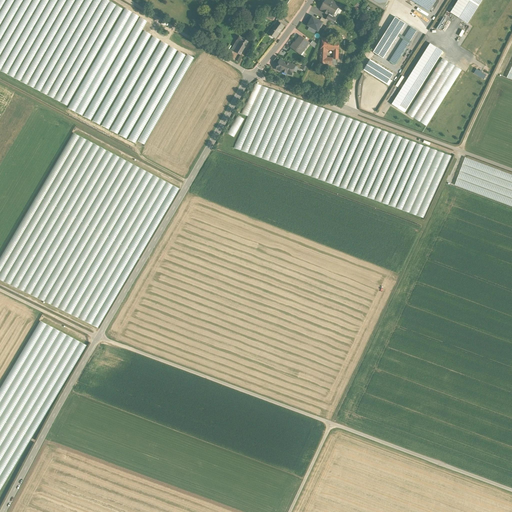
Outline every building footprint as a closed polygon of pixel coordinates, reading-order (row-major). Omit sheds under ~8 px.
[(339,6),(330,0),(326,0),(321,9),(325,11),(325,13),(327,14),(328,13),(329,14),(334,17),(333,16),(334,15),(336,12),(339,6)] [(410,0),(429,12),(436,0),(410,0)] [(458,0),(450,13),(467,24),(482,0),(458,0)] [(334,17),(329,14),(326,20),(329,21),(334,24),(337,19),(334,17)] [(320,21),(313,17),(308,26),(318,31),(322,24),(323,22),(320,21)] [(395,17),(373,52),(383,59),(405,24),(395,17)] [(326,26),(329,21),(322,18),(320,21),(323,22),(322,24),(326,26)] [(278,23),(276,26),(275,26),(270,34),(276,38),(284,26),(281,25),(278,22),(277,23),(278,23)] [(412,28),(390,62),(395,65),(417,31),(412,28)] [(309,43),(300,36),(295,43),(295,42),(291,47),(299,54),(302,50),(303,51),(309,43)] [(248,42),(239,37),(237,40),(240,42),(238,45),(241,47),(244,49),(248,42)] [(333,39),(322,39),(322,49),(327,49),(336,49),(337,49),(337,43),(333,43),(333,39)] [(430,43),(392,104),(405,113),(443,52),(430,43)] [(0,68),(40,87),(41,86),(44,80),(35,84),(40,74),(29,80),(32,73),(26,70),(27,73),(23,75),(28,64),(20,69),(17,63),(11,67),(15,57),(4,63),(8,55),(6,56),(0,53),(0,68)] [(326,57),(321,56),(321,64),(332,65),(332,58),(326,58),(326,57)] [(428,126),(461,68),(442,57),(409,116),(428,126)] [(295,66),(280,60),(277,70),(292,75),(295,66)] [(393,74),(370,60),(364,70),(387,85),(390,79),(393,74)] [(255,100),(260,85),(256,83),(251,98),(255,100)] [(48,96),(60,101),(65,92),(58,89),(59,88),(52,85),(48,96)] [(260,91),(259,93),(262,95),(263,91),(266,93),(268,88),(262,85),(260,91)] [(233,137),(244,118),(238,115),(228,133),(233,137)] [(144,144),(150,133),(145,129),(138,140),(144,144)] [(158,187),(169,183),(73,132),(62,153),(77,161),(75,168),(110,176),(111,183),(117,177),(118,179),(129,179),(126,181),(127,181),(136,178),(133,184),(139,186),(141,190),(146,188),(144,195),(147,197),(146,195),(149,196),(154,186),(151,200),(154,201),(159,191),(156,189),(153,192),(156,182),(158,187)] [(426,218),(449,154),(417,143),(415,151),(421,153),(407,190),(405,189),(398,208),(426,218)] [(511,176),(464,160),(456,186),(511,204),(511,176)] [(399,196),(394,196),(393,201),(391,201),(390,206),(397,207),(399,196)] [(100,299),(98,292),(92,296),(87,289),(82,301),(80,290),(73,306),(61,287),(51,289),(56,278),(47,283),(51,275),(50,271),(45,274),(43,267),(34,273),(39,262),(30,268),(28,255),(25,261),(0,277),(0,282),(96,324),(101,323),(106,312),(89,315),(108,303),(106,294),(100,299)] [(74,367),(86,344),(40,320),(31,337),(31,340),(32,342),(32,343),(36,343),(40,350),(41,351),(41,362),(44,356),(47,357),(46,358),(46,362),(49,363),(50,361),(53,361),(53,365),(53,366),(55,367),(56,363),(61,363),(60,364),(62,367),(62,368),(68,365),(68,367),(68,368),(69,369),(70,367),(74,367)]
